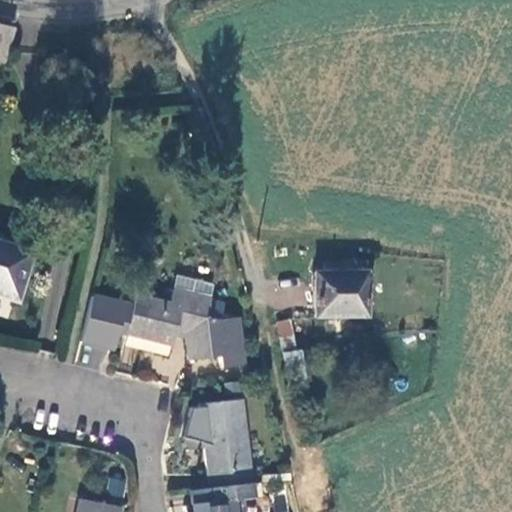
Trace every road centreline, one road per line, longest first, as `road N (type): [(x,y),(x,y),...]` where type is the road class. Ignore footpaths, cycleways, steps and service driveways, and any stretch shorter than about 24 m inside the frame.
road 1 (residential): [(7,383),(131,432),(147,511)]
road 2 (residential): [(0,10),(87,18),(168,0)]
